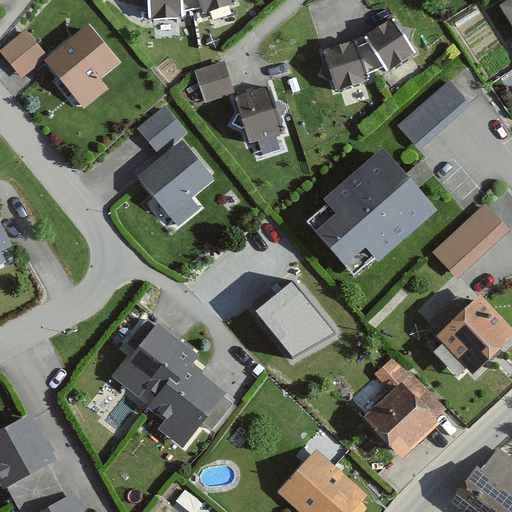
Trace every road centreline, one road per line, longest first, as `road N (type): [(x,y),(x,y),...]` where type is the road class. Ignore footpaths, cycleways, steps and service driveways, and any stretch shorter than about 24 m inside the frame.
road 1 (residential): [(0,106),(113,250),(104,280),(78,305),(0,344)]
road 2 (unclassified): [(511,408),(402,511)]
